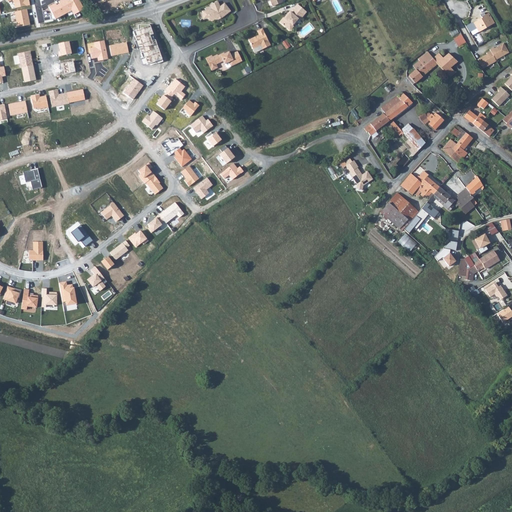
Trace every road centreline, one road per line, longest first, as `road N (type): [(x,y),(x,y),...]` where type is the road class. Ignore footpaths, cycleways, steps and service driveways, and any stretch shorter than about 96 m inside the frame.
road 1 (residential): [(179,54),(250,157),(273,162),(337,134),(360,142),(391,186),(454,119)]
road 2 (residential): [(0,267),(58,272),(177,186)]
road 3 (secondary): [(0,41),(152,9)]
road 4 (residential): [(124,119),(90,144),(0,169)]
road 5 (unknown): [(451,267),(456,174),(426,150)]
